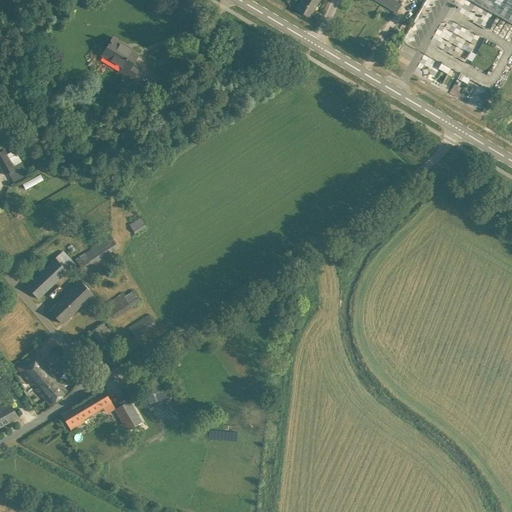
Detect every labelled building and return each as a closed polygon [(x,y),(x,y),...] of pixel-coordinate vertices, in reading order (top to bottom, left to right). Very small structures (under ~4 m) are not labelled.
[(296,10),(309,17),(318,0),(299,0),(301,1),(296,10)] [(380,0),(379,1),(396,11),(402,1),(401,1),(401,0),(380,0)] [(511,0),(470,0),(511,23),(511,0)] [(462,45),(457,52),(470,61),(475,54),(467,48),(471,42),(468,39),(472,33),(458,24),(454,29),(458,32),(453,39),(462,45)] [(102,55),(122,67),(120,71),(132,79),(139,68),(132,64),(138,54),(125,47),(126,45),(113,37),(102,55)] [(437,68),(446,73),(449,68),(440,63),(437,68)] [(448,94),(466,102),(471,91),(485,97),(489,89),(457,74),(448,94)] [(471,93),(466,104),(479,110),(484,99),(471,93)] [(0,166),(5,175),(15,169),(7,154),(4,150),(0,152),(0,151),(0,166)] [(40,174),(22,184),(25,189),(43,180),(40,174)] [(103,176),(97,186),(110,193),(116,183),(103,176)] [(11,210),(16,218),(24,213),(19,205),(11,210)] [(129,225),(135,233),(146,226),(141,218),(129,225)] [(100,241),(84,252),(92,265),(108,254),(100,241)] [(67,247),(71,253),(75,250),(71,244),(67,247)] [(61,252),(26,285),(38,299),(74,265),(61,252)] [(81,304),(85,308),(96,296),(80,280),(49,310),(61,323),(81,304)] [(134,290),(126,295),(133,305),(141,300),(134,290)] [(128,328),(135,338),(155,325),(148,315),(128,328)] [(103,323),(99,326),(104,333),(108,331),(103,323)] [(35,352),(17,367),(22,373),(32,385),(34,384),(37,387),(36,389),(50,405),(67,392),(35,352)] [(143,384),(146,393),(161,389),(158,379),(143,384)] [(83,419),(103,407),(106,413),(115,408),(103,389),(62,414),(71,429),(84,421),(83,419)] [(131,399),(115,408),(123,422),(119,424),(123,431),(143,420),(131,399)] [(10,403),(0,407),(0,426),(18,417),(10,403)] [(235,440),(235,431),(210,430),(210,439),(235,440)]
